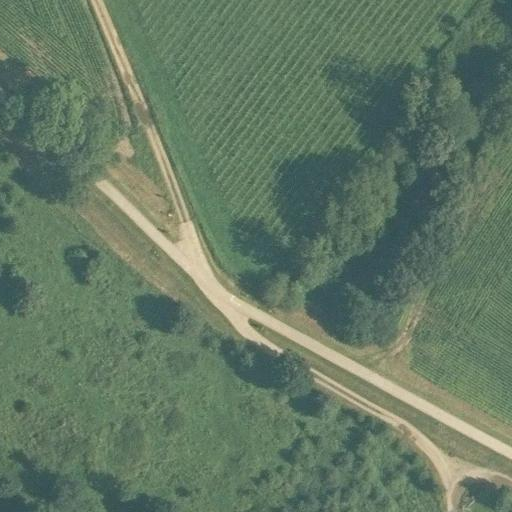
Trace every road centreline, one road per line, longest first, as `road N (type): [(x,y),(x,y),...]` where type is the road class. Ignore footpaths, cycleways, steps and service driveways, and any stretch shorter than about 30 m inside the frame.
road 1 (track): [(182,228),(94,0)]
road 2 (track): [(455,471),(287,368)]
